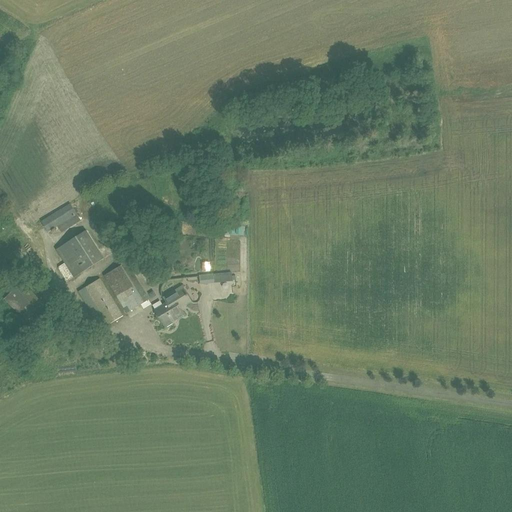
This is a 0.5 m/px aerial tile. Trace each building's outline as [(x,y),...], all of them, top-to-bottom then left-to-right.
[(71,204),(50,217),(42,222),(48,232),(57,227),(61,233),(82,219),(78,212),(76,214),(71,204)] [(173,275),(168,236),(175,236),(174,224),(166,225),(167,232),(159,233),(161,248),(158,248),(162,276),(173,275)] [(79,237),(67,244),(58,249),(75,277),(84,271),(84,272),(96,265),(79,237)] [(127,314),(150,299),(128,263),(105,276),(127,314)] [(214,274),(200,276),(201,284),(215,282),(214,274)] [(38,280),(34,276),(26,282),(30,286),(38,280)] [(109,325),(123,316),(101,279),(86,288),(109,325)] [(35,330),(52,314),(23,282),(5,299),(35,330)] [(164,298),(167,303),(155,310),(166,328),(174,323),(172,320),(175,318),(176,319),(185,314),(180,307),(191,301),(182,287),(164,298)]
